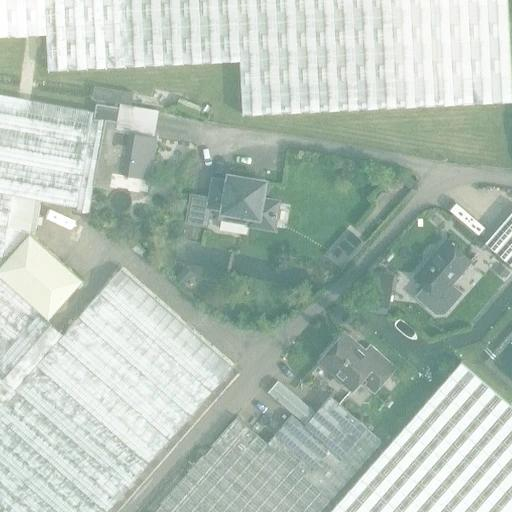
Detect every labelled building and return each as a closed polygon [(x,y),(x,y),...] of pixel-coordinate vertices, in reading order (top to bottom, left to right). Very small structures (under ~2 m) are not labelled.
[(0,0),(0,35),(26,35),(46,34),(47,70),(239,61),(242,115),(511,102),(505,0),(0,0)] [(93,98),(131,105),(133,93),(95,86),(93,98)] [(0,511),(105,511),(140,472),(232,368),(119,269),(63,334),(58,330),(45,319),(0,279),(0,274),(30,240),(32,233),(37,233),(42,199),(71,204),(70,208),(87,211),(92,184),(106,107),(96,105),(94,119),(92,119),(93,112),(0,95),(0,511)] [(106,107),(92,184),(107,187),(110,172),(148,178),(154,138),(153,138),(126,134),(114,132),(118,109),(106,107)] [(228,209),(256,212),(256,220),(279,224),(283,197),(267,195),(269,177),(233,172),(232,179),(218,177),(215,196),(196,193),(192,220),(213,223),(215,204),(228,205),(228,209)] [(406,174),(401,181),(410,188),(416,181),(406,174)] [(511,211),(485,243),(511,266),(511,211)] [(364,241),(351,229),(328,257),(341,268),(364,241)] [(0,279),(45,319),(78,281),(30,240),(0,274),(0,279)] [(446,241),(415,277),(425,285),(415,296),(419,300),(429,308),(436,314),(444,313),(462,293),(451,283),(470,262),(446,241)] [(502,265),(495,273),(502,278),(503,277),(505,279),(510,273),(509,271),(502,265)] [(186,267),(175,278),(184,286),(194,274),(186,267)] [(368,271),(363,304),(365,305),(370,306),(369,309),(369,312),(383,314),(386,314),(386,312),(387,308),(388,308),(390,294),(382,293),(385,274),(368,271)] [(377,387),(393,369),(369,348),(365,353),(343,334),(320,360),(351,388),(363,375),(377,387)] [(461,362),(329,511),(511,511),(511,406),(482,380),(461,362)] [(277,380),(268,392),(304,423),(314,411),(277,380)] [(331,395),(329,397),(304,426),(291,415),(266,444),(237,418),(154,511),(319,511),(382,439),(331,395)]
